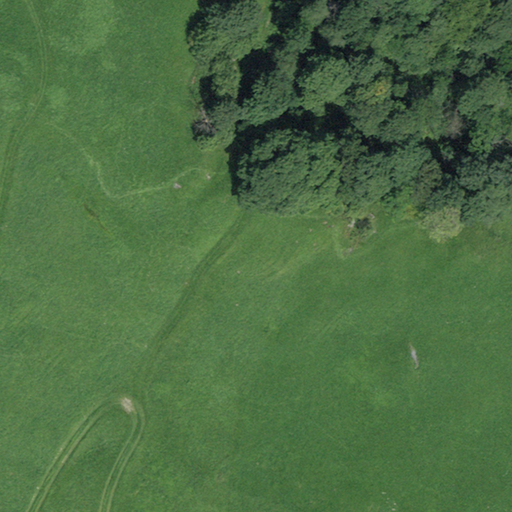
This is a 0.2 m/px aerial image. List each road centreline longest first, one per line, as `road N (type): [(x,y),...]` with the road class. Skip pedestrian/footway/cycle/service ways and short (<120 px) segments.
road 1 (track): [(103,511),(136,424),(138,406),(118,393),(102,398),(46,478),(33,511)]
road 2 (track): [(0,195),(11,148),(44,87),(38,5)]
